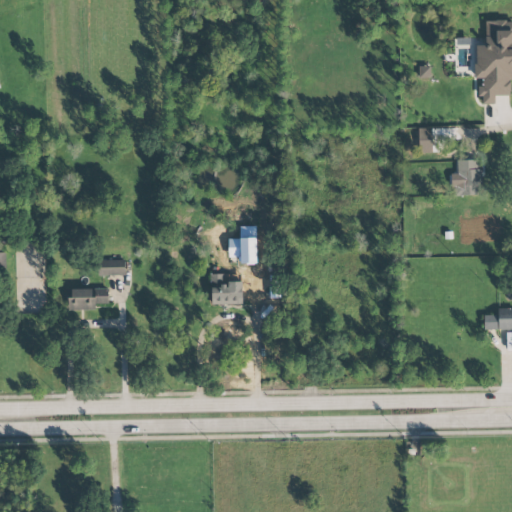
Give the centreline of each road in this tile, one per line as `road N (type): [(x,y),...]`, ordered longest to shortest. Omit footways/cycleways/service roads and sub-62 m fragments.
road 1 (tertiary): [(511,398),(0,407)]
road 2 (tertiary): [(0,429),(511,421)]
